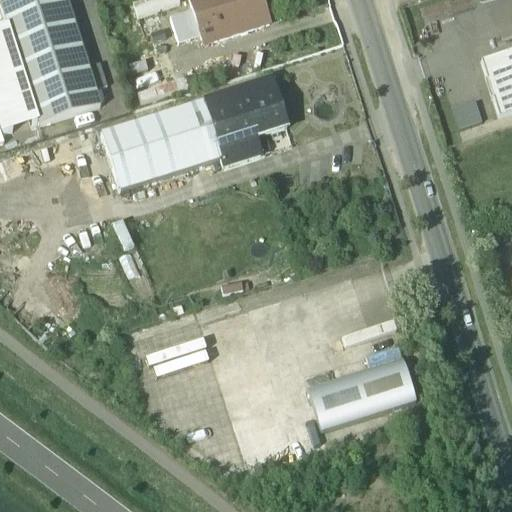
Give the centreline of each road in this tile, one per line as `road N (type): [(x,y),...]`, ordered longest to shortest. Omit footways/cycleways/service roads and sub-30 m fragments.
road 1 (tertiary): [(511,478),(361,0)]
road 2 (track): [(217,511),(0,337)]
road 3 (secondary): [(0,435),(102,511)]
